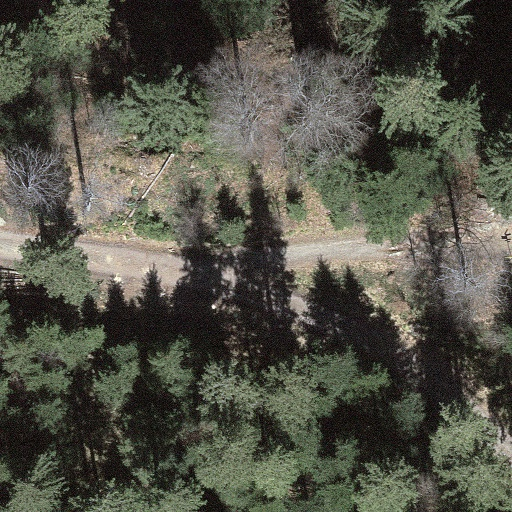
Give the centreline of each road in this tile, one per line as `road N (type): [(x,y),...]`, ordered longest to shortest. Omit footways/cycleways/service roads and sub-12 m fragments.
road 1 (track): [(159,265),(322,315),(431,381),(511,457)]
road 2 (track): [(159,265),(499,231)]
road 3 (track): [(0,241),(159,265)]
